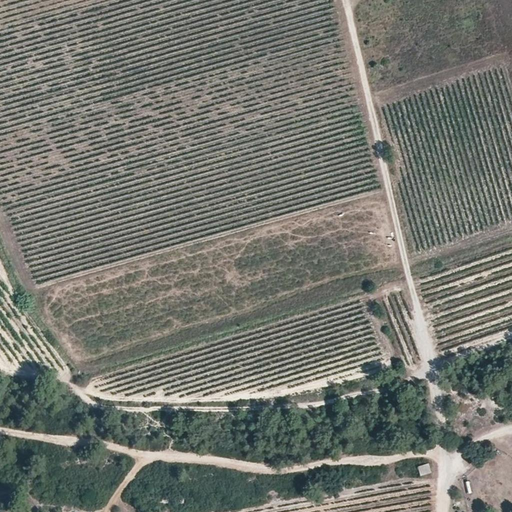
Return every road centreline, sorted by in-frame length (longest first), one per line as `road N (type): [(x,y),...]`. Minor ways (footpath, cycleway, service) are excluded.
road 1 (track): [(444,455),(427,347),(346,0)]
road 2 (track): [(444,455),(256,466),(0,430)]
